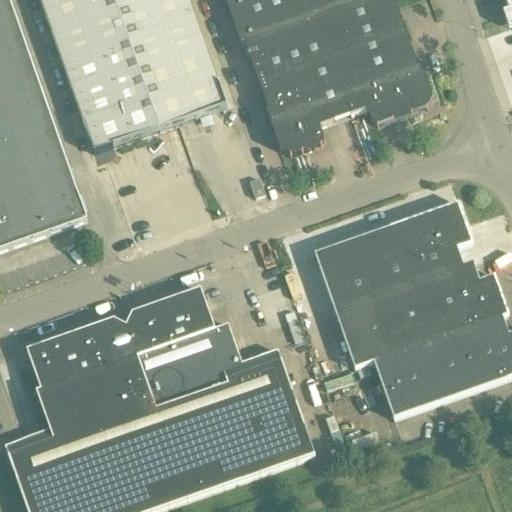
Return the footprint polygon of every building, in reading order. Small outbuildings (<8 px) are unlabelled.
[(0,0),(0,256),(88,225),(8,0),(0,0)] [(39,0),(95,158),(104,155),(227,111),(188,0),(39,0)] [(377,131),(412,119),(429,113),(433,102),(425,78),(420,76),(393,0),(376,0),(372,1),(371,0),(225,0),(243,49),(247,48),(269,112),(267,117),(281,157),(291,161),(323,150),(325,145),(321,132),(368,115),(373,129),(377,131)] [(256,203),(266,199),(260,183),(250,187),(256,203)] [(468,270),(462,253),(472,249),(459,209),(315,260),(336,317),(468,270)] [(468,270),(336,317),(356,374),(375,368),(374,367),(504,322),(504,323),(508,321),(495,281),(482,286),(475,267),(468,270)] [(116,326),(116,325),(28,356),(42,395),(37,397),(51,436),(6,452),(27,511),(170,511),(305,465),(316,461),(279,356),(243,368),(229,329),(216,334),(202,295),(133,319),(127,331),(116,326)] [(511,339),(510,340),(504,323),(504,322),(374,367),(375,368),(394,424),(511,383),(511,339)]
